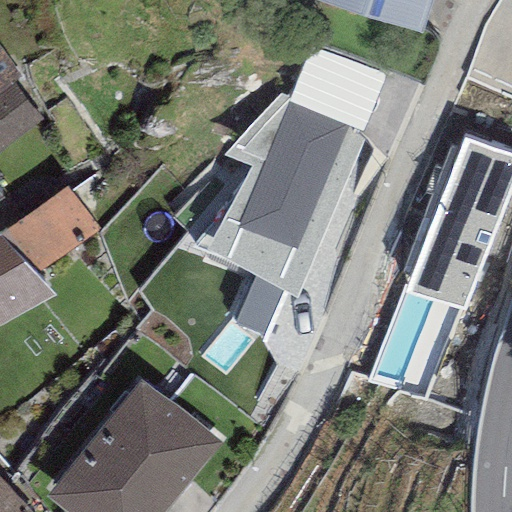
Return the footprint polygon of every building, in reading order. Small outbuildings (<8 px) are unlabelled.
[(356,0),(421,21),(427,0),(356,0)] [(0,143),(41,113),(13,76),(21,73),(0,41),(0,143)] [(371,125),(280,87),(225,140),(245,156),(206,226),(296,280),(371,125)] [(511,183),(511,157),(465,139),(408,285),(464,306),(511,183)] [(64,177),(2,219),(40,267),(100,227),(64,177)] [(2,219),(0,220),(0,315),(56,288),(40,267),(2,219)] [(46,482),(83,511),(155,511),(222,431),(141,366),(46,482)] [(0,464),(0,511),(35,511),(37,511),(0,464)]
